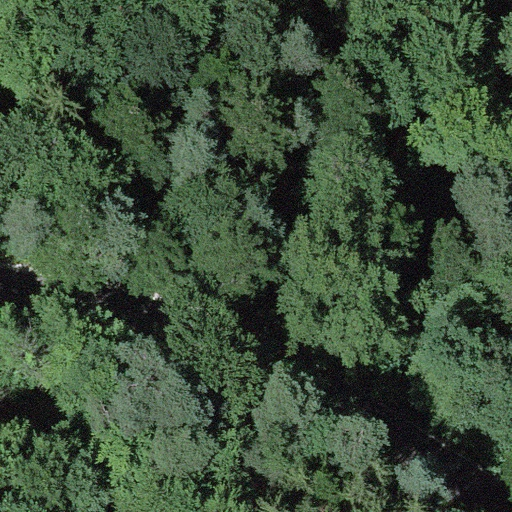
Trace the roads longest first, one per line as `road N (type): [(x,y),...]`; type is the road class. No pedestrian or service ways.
road 1 (unclassified): [(0,288),(188,328),(263,357),(510,511)]
road 2 (track): [(124,511),(87,472),(0,407)]
road 3 (track): [(351,406),(243,511)]
